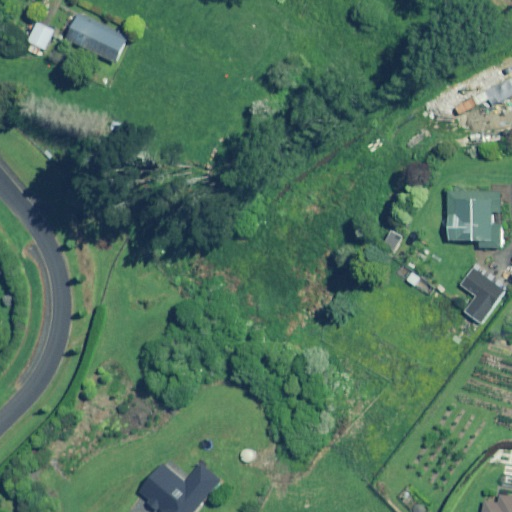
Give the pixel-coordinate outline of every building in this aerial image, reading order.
[(129,37),(83,14),(70,40),(117,63),(129,37)] [(45,49),(48,50),(58,30),(39,21),(30,41),(32,43),(29,50),(41,56),(45,49)] [(481,249),(504,250),(505,225),(495,225),(495,212),(504,213),(504,193),(453,192),(452,242),(481,242),(481,249)] [(487,270),(474,261),(459,283),(477,296),(465,313),(487,328),(509,295),(482,277),(487,270)] [(473,345),(465,339),(451,357),(459,363),(473,345)] [(247,464),(249,464),(250,464),(251,463),(252,462),(253,461),(254,460),(255,459),(255,458),(255,457),(255,455),(255,454),(254,453),(253,452),(252,451),(251,450),(250,449),(249,449),(248,449),(246,449),(245,449),(244,450),(243,450),(242,451),(241,452),(240,454),(240,455),(240,456),(240,458),(240,459),(241,460),(241,461),(242,462),(243,463),(245,464),(246,464),(247,464)] [(150,503),(148,505),(156,511),(157,511),(160,509),(162,511),(197,511),(223,482),(202,465),(187,482),(164,463),(139,494),(150,503)] [(511,511),(511,497),(486,492),(481,511),(511,511)]
